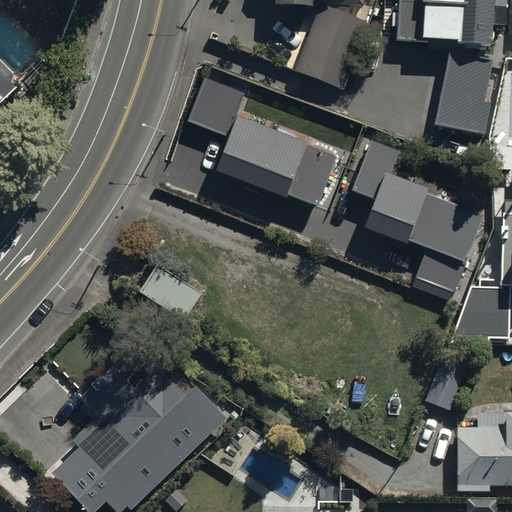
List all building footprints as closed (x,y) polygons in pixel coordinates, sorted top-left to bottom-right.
[(488,37),(490,0),(395,0),(393,31),(488,37)] [(344,88),(370,19),(321,1),(295,70),(344,88)] [(495,56),(450,47),(435,120),(479,129),(495,56)] [(0,58),(0,99),(16,83),(8,75),(13,71),(0,58)] [(206,79),(189,122),(230,137),(218,170),(318,209),(340,154),(237,115),(245,94),(206,79)] [(359,217),(423,240),(410,282),(448,297),(482,208),(420,183),(423,175),(390,161),(397,144),(369,133),(349,182),(369,189),(359,217)] [(511,199),(504,200),(501,288),(472,287),(453,336),(509,338),(511,285),(511,199)] [(202,289),(158,261),(140,289),(185,317),(202,289)] [(449,409),(469,355),(444,345),(423,399),(449,409)] [(131,510),(227,419),(196,387),(187,395),(161,368),(136,391),(113,367),(80,398),(98,416),(72,441),(80,448),(53,474),(89,511),(96,511),(107,502),(116,511),(122,511),(128,507),(131,510)] [(511,480),(511,402),(502,403),(502,421),(455,421),(455,485),(467,485),(467,494),(486,494),(486,485),(488,485),(488,480),(511,480)] [(257,439),(246,426),(232,437),(243,450),(257,439)] [(496,511),(497,500),(467,499),(466,511),(496,511)]
